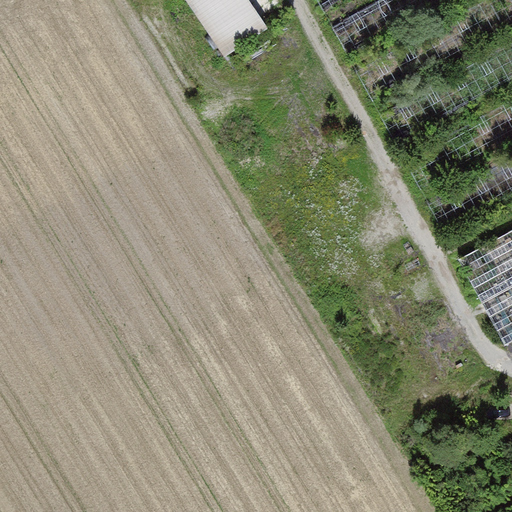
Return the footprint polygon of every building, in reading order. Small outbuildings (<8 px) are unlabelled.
[(193,0),(222,49),(263,26),(247,0),(193,0)] [(379,0),(335,24),(352,55),(452,0),(379,0)] [(511,0),(479,0),(358,67),(375,97),(511,22),(511,0)] [(511,37),(381,110),(398,140),(511,78),(511,37)] [(511,95),(406,154),(423,185),(511,136),(511,95)] [(511,152),(430,198),(447,228),(511,192),(511,152)] [(511,227),(460,256),(507,341),(511,338),(511,227)]
